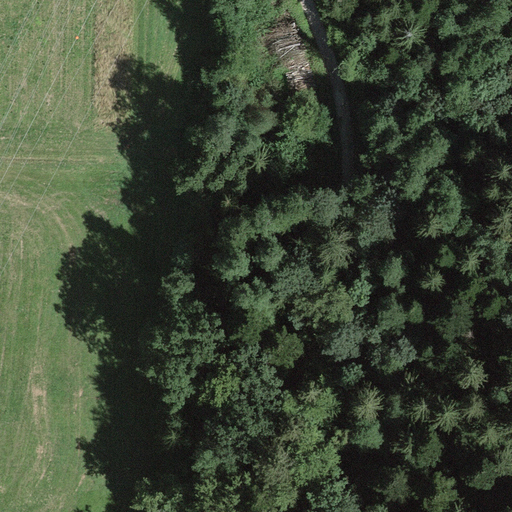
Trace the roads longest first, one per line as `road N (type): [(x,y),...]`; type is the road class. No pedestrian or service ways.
road 1 (track): [(345,194),(341,363),(313,511)]
road 2 (track): [(303,0),(345,194)]
